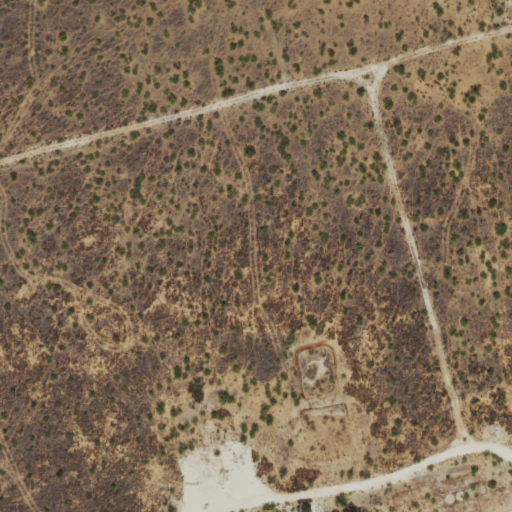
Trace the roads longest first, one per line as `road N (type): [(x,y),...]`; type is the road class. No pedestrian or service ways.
road 1 (track): [(503,352),(0,488)]
road 2 (track): [(511,66),(433,89),(511,385)]
